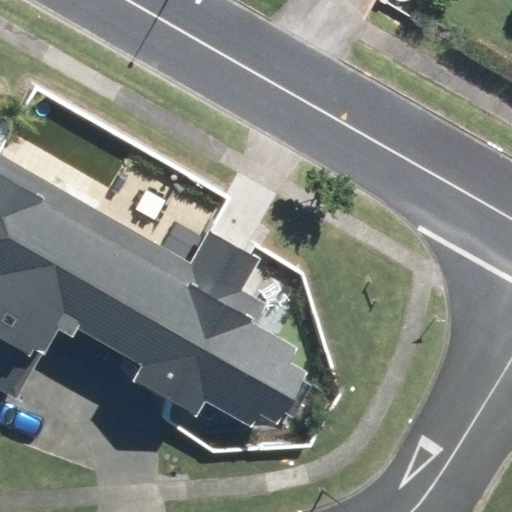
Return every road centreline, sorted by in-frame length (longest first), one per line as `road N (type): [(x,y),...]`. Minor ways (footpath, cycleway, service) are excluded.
road 1 (residential): [(511,218),(121,0)]
road 2 (residential): [(511,351),(441,460),(391,511)]
